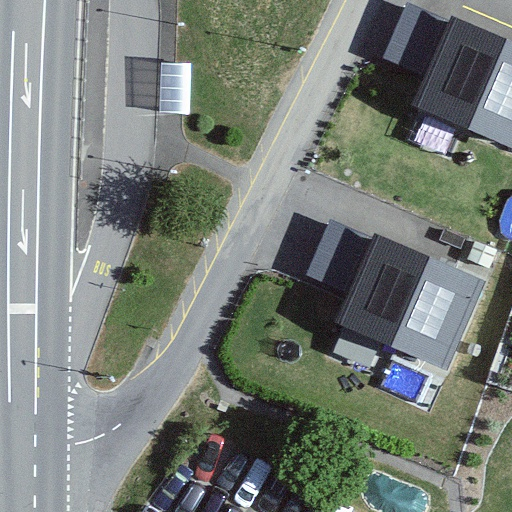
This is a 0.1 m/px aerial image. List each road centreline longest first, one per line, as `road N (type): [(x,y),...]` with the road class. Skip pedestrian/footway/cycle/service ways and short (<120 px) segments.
road 1 (residential): [(352,0),(138,414),(28,505)]
road 2 (primary): [(31,0),(28,505)]
